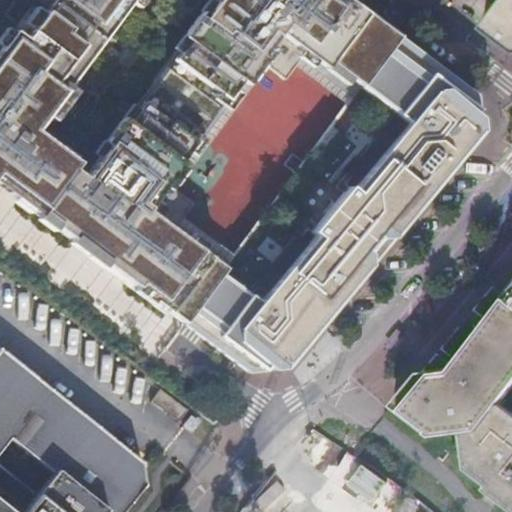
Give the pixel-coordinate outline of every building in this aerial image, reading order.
[(53,0),(24,40),(13,32),(0,48),(0,187),(183,323),(227,263),(175,224),(191,202),(165,184),(258,60),(283,79),(299,58),(351,97),(396,37),(346,0),(53,0)] [(511,0),(488,0),(498,7),(483,27),(511,49),(511,0)] [(471,93),(396,37),(351,97),(227,263),(183,323),(196,333),(251,375),(276,372),(350,283),(364,266),(403,221),(467,143),(475,134),(471,93)] [(511,280),(502,293),(504,294),(450,365),(418,371),(391,404),(432,435),(460,430),(478,426),(494,406),(498,400),(511,382),(511,280)] [(0,349),(0,511),(121,511),(144,484),(141,461),(0,349)] [(164,392),(155,404),(173,418),(182,405),(164,392)] [(511,409),(498,400),(494,406),(511,419),(511,409)] [(182,405),(173,418),(183,425),(192,413),(182,405)] [(511,419),(494,406),(478,426),(460,430),(463,448),(474,456),(466,466),(490,484),(494,479),(505,488),(501,492),(511,500),(511,419)] [(195,419),(187,429),(195,435),(205,424),(201,420),(199,422),(195,419)] [(474,456),(463,448),(466,466),(474,456)] [(347,451),(336,465),(356,480),(367,466),(347,451)] [(494,479),(490,484),(501,492),(505,488),(494,479)]
